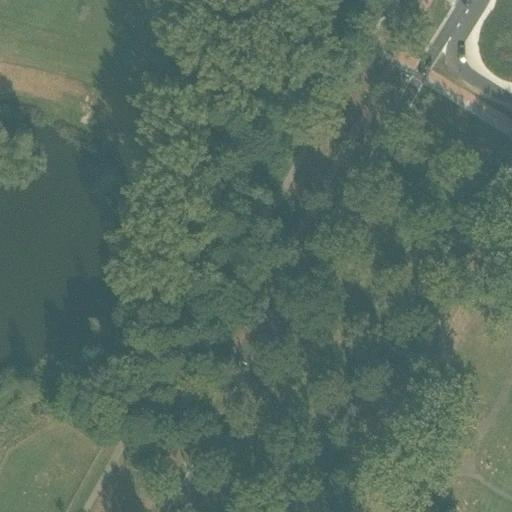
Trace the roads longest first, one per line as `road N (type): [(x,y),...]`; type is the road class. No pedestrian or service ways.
road 1 (tertiary): [(445,35),(178,511)]
road 2 (tertiary): [(286,511),(476,189),(511,150)]
